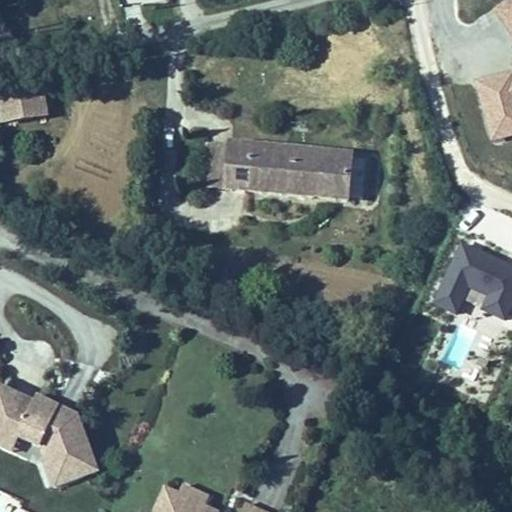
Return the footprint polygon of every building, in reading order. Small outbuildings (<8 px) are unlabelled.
[(511,66),(511,67),(511,73),(474,84),(491,146),(511,140),(511,0),(510,0),(493,12),(511,37),(511,66)] [(0,124),(48,123),(47,92),(0,93),(0,124)] [(229,195),(232,145),(209,144),(206,194),(229,195)] [(358,152),(232,145),(229,195),(355,202),(358,152)] [(511,310),(511,264),(461,243),(434,308),(457,318),(469,289),(489,298),(483,312),(507,322),(511,310)] [(37,402),(0,385),(0,448),(15,454),(20,441),(43,452),(56,490),(102,473),(81,415),(40,395),(37,402)] [(181,494),(165,487),(155,511),(267,511),(249,504),(245,511),(216,511),(204,507),(208,497),(184,487),(181,494)]
